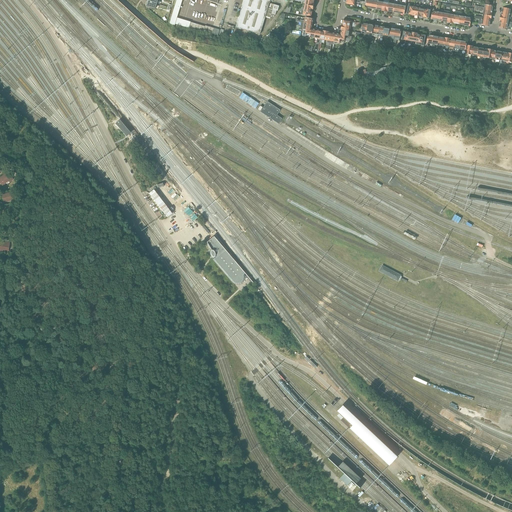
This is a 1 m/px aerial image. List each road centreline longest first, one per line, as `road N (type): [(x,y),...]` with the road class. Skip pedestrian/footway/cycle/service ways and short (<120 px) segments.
road 1 (track): [(511,501),(396,431),(317,347)]
road 2 (track): [(117,511),(115,389),(15,371),(3,383)]
road 3 (track): [(330,116),(426,102),(511,107)]
road 4 (track): [(15,371),(23,198)]
road 5 (residential): [(472,34),(340,10)]
road 6 (track): [(222,65),(175,47),(121,0)]
